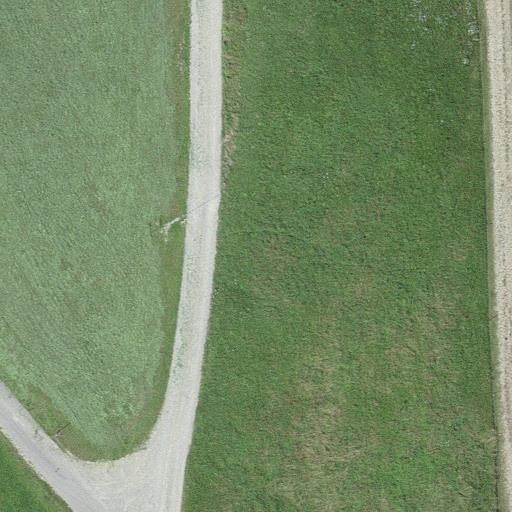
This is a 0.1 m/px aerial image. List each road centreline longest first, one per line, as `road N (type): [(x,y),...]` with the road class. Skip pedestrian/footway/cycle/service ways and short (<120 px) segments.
road 1 (unclassified): [(161,511),(216,0)]
road 2 (track): [(511,394),(495,0)]
road 3 (residential): [(125,511),(19,437),(0,412)]
